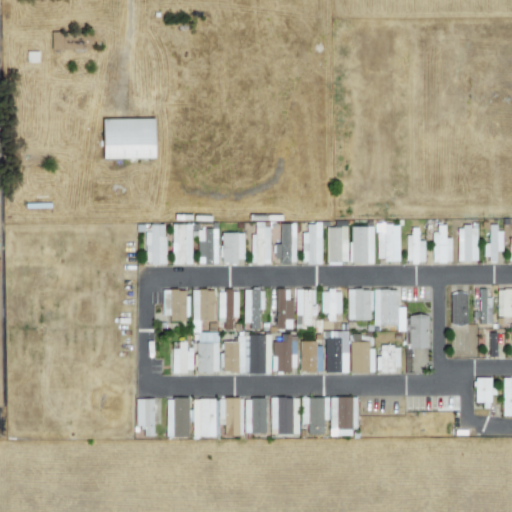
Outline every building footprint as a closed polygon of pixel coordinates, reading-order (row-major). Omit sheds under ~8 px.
[(101,120),(101,159),(153,158),(153,119),(101,120)] [(294,262),(293,223),(277,224),(278,244),(272,244),(273,262),(294,262)] [(319,223),(304,223),(304,233),(300,233),(299,264),(319,264),(319,223)] [(145,264),(164,264),(163,224),(144,225),(145,264)] [(189,224),(170,224),(170,264),(190,264),(189,224)] [(268,264),(268,224),(253,224),(253,235),(249,235),(249,264),(268,264)] [(374,261),(397,261),(397,224),(375,224),(374,261)] [(501,251),(501,231),(495,232),(495,224),(487,224),(487,244),(483,244),(483,263),(494,263),(494,251),(501,251)] [(449,238),(444,238),(443,225),(435,225),(435,232),(430,232),(430,262),(449,262),(449,238)] [(371,264),(371,227),(349,226),(348,263),(371,264)] [(475,261),(474,226),(455,227),(456,262),(475,261)] [(345,227),(324,227),(325,263),(345,263),(345,227)] [(196,229),(195,264),(215,264),(215,229),(196,229)] [(423,262),(422,230),(405,230),(406,262),(423,262)] [(220,233),(219,262),(241,263),(242,233),(220,233)] [(290,299),(287,299),(287,289),(274,290),(274,329),(291,328),(290,299)] [(345,320),(370,320),(370,325),(394,325),(394,331),(402,331),(402,307),(395,308),(395,289),(345,290),(345,320)] [(489,297),(484,297),(484,289),(477,289),(477,324),(490,324),(489,297)] [(496,317),(511,316),(511,289),(495,290),(496,317)] [(167,321),(185,321),(186,290),(168,290),(167,321)] [(190,290),(191,327),(197,327),(197,320),(212,320),(212,290),(190,290)] [(300,326),(311,326),(311,291),(294,290),(293,315),(300,315),(300,326)] [(448,325),(465,325),(465,293),(449,293),(448,325)] [(229,322),(229,318),(222,318),(223,303),(217,302),(216,321),(229,322)] [(345,331),(322,331),(323,373),(346,373),(345,331)] [(216,372),(216,333),(195,332),(194,372),(216,372)] [(267,374),(268,335),(235,335),(235,342),(221,342),(220,373),(267,374)] [(191,372),(190,350),(185,350),(185,342),(176,342),(176,348),(170,348),(170,373),(191,372)] [(370,342),(348,342),(348,373),(370,373),(370,342)] [(320,343),(297,343),(298,372),(320,372),(320,343)] [(398,367),(398,346),(376,346),(375,372),(391,372),(391,367),(398,367)] [(489,378),(472,378),(473,403),(489,402),(489,378)] [(511,418),(511,387),(508,387),(508,378),(500,378),(501,418),(511,418)] [(321,435),(322,419),(326,419),(326,398),(299,397),(298,424),(306,424),(305,434),(321,435)] [(327,435),(350,436),(350,413),(354,414),(354,397),(328,397),(327,435)] [(237,398),(189,399),(189,398),(164,399),(164,437),(189,437),(216,436),(216,425),(221,425),(221,436),(237,436),(237,398)] [(263,399),(242,398),(242,433),(263,433),(263,399)] [(134,426),(141,426),(141,437),(160,436),(160,425),(152,425),(151,399),(134,399),(134,426)]
